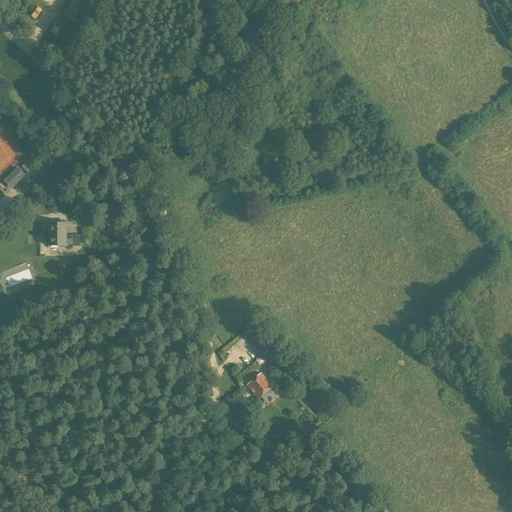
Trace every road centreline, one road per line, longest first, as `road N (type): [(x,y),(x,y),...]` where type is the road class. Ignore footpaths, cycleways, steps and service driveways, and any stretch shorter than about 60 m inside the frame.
road 1 (track): [(386,511),(363,481),(263,435),(217,403),(210,354),(159,224)]
road 2 (track): [(159,224),(174,167),(290,0)]
road 3 (track): [(159,224),(116,156),(0,23)]
road 4 (unclassified): [(155,511),(217,403)]
